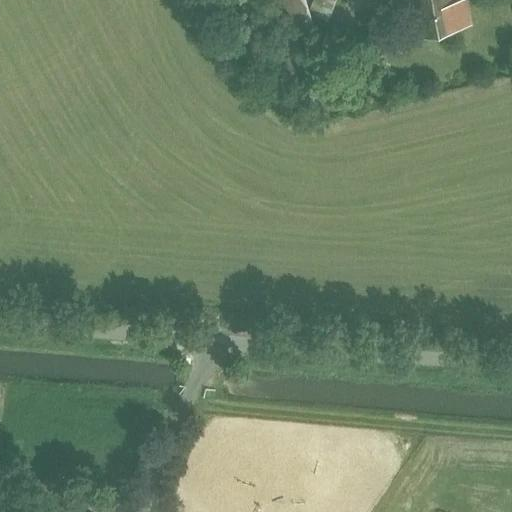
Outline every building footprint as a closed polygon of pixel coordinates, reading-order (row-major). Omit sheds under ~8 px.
[(329,21),(337,0),(312,0),(309,7),(306,0),(267,0),(280,40),(316,30),(311,14),(329,21)] [(408,0),(408,1),(403,2),(411,37),(471,24),(465,0),(408,0)] [(285,83),(323,69),(315,47),(277,59),(285,83)] [(316,115),(351,105),(342,73),(307,82),(316,115)] [(89,511),(74,502),(67,511),(89,511)]
